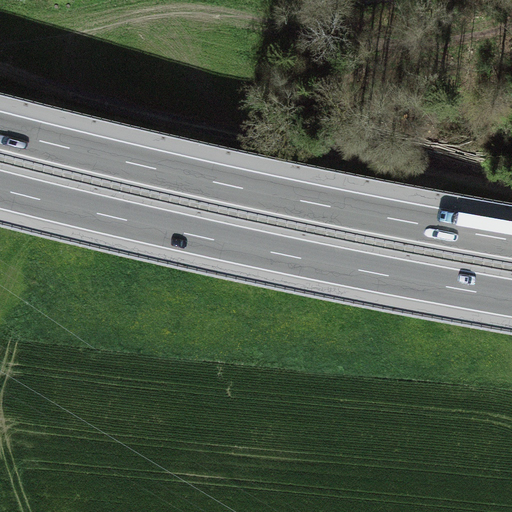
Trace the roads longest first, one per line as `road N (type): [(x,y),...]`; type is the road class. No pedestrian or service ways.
road 1 (track): [(0,67),(213,129),(511,184)]
road 2 (motorway): [(511,240),(0,130)]
road 3 (motorway): [(0,189),(511,297)]
